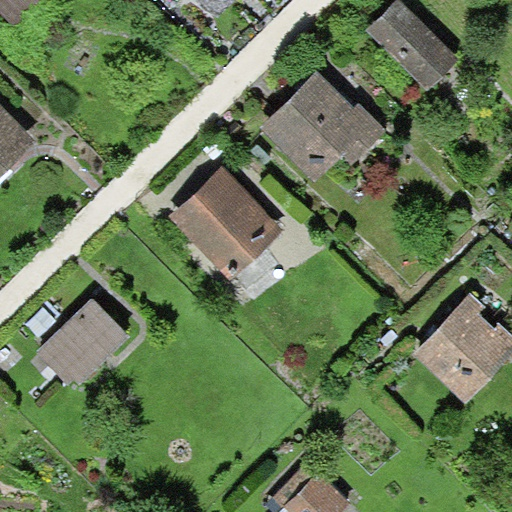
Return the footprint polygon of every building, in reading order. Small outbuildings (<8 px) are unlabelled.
[(0,0),(0,9),(13,23),(37,0),(0,0)] [(398,0),(391,0),(366,25),(425,86),(454,58),(398,0)] [(315,71),(255,125),(308,183),(337,157),(345,165),(384,129),(357,99),(348,107),(315,71)] [(0,103),(0,167),(32,140),(0,103)] [(219,168),(166,214),(222,277),(275,232),(219,168)] [(511,320),(475,283),(407,350),(459,402),(511,349),(511,320)] [(89,295),(31,346),(64,383),(122,333),(89,295)] [(316,469),(272,511),(337,511),(348,501),(316,469)]
